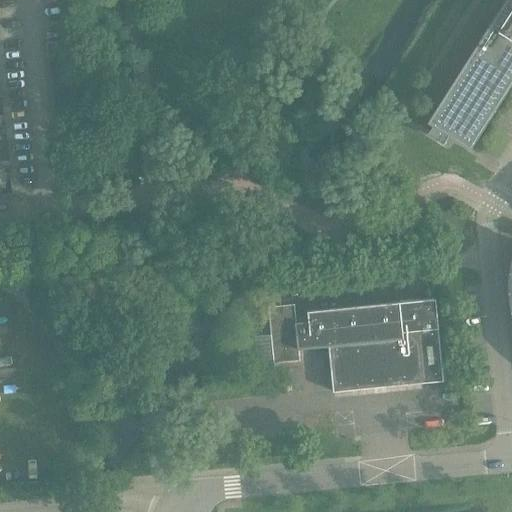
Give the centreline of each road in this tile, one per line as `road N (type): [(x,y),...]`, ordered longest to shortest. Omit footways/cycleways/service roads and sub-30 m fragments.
road 1 (residential): [(508,458),(487,219),(511,175)]
road 2 (unclassified): [(179,506),(231,488),(456,462)]
road 3 (residential): [(0,215),(54,210),(31,0)]
road 4 (unclassified): [(0,511),(133,499),(179,506)]
